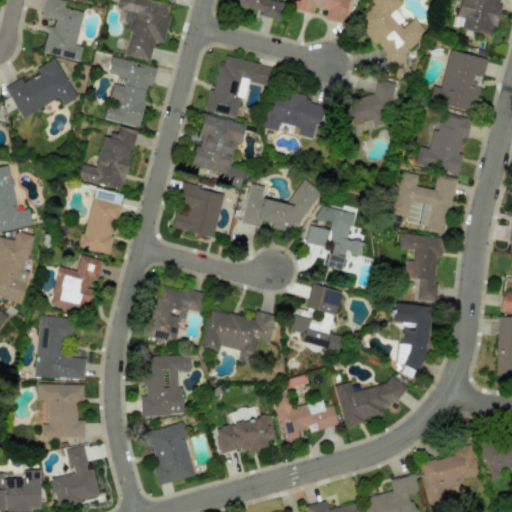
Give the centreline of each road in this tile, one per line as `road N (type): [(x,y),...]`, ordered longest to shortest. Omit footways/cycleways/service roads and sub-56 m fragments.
road 1 (residential): [(171,511),(369,455),(435,407),(464,342),(473,251),(511,93)]
road 2 (residential): [(134,511),(117,447),(113,368),(203,0)]
road 3 (residential): [(196,29),(328,63)]
road 4 (residential): [(139,248),(233,272),(272,271)]
